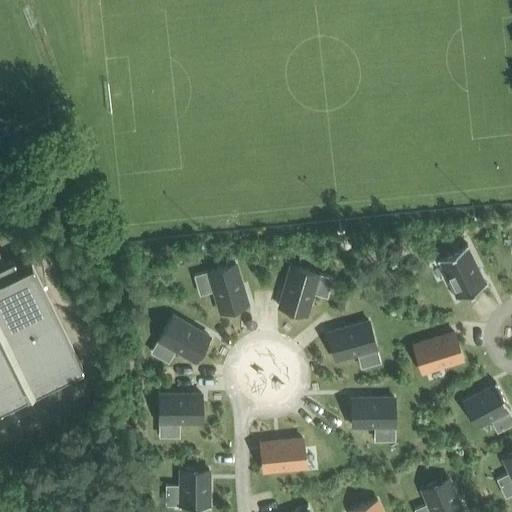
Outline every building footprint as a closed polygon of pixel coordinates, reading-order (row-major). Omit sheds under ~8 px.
[(467,243),(438,257),(458,298),(487,284),(467,243)] [(0,425),(73,389),(66,374),(82,365),(32,263),(18,269),(13,258),(5,263),(0,252),(0,425)] [(236,260),(207,269),(220,311),(249,302),(236,260)] [(319,271),(290,263),(278,305),(307,314),(319,271)] [(211,334),(173,312),(157,338),(195,361),(211,334)] [(369,318),(326,329),(334,359),(377,347),(369,318)] [(455,329),(413,342),(422,372),(464,359),(455,329)] [(497,380),(462,399),(477,426),(511,408),(497,380)] [(202,391),(158,391),(158,421),(202,421),(202,391)] [(395,395),(350,394),(350,424),(395,425),(395,395)] [(303,435),(260,439),(262,470),(306,466),(303,435)] [(511,452),(502,457),(511,476),(511,452)] [(210,467),(180,467),(179,503),(178,503),(178,506),(210,506),(210,467)] [(449,475),(421,487),(431,511),(462,511),(465,511),(449,475)] [(383,511),(378,496),(349,508),(350,511),(383,511)] [(312,511),(308,501),(279,511),(312,511)]
